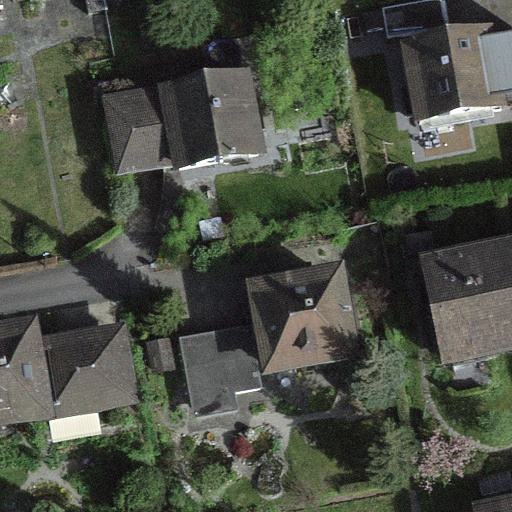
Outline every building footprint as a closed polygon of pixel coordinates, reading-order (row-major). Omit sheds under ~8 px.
[(440,0),(382,10),(387,40),(445,29),(440,0)] [(487,37),(406,51),(419,125),(500,110),(499,103),(511,100),(511,39),(488,44),(487,37)] [(165,96),(109,106),(121,174),(177,164),(178,170),(257,155),(243,80),(165,95),(165,96)] [(445,361),(511,347),(511,287),(505,256),(485,260),(484,258),(426,270),(445,361)] [(336,281),(256,295),(270,372),(350,358),(336,281)] [(260,390),(249,330),(181,343),(192,402),(260,390)] [(0,424),(43,417),(40,403),(94,393),(96,407),(129,401),(118,336),(31,352),(29,336),(0,341),(0,424)]
